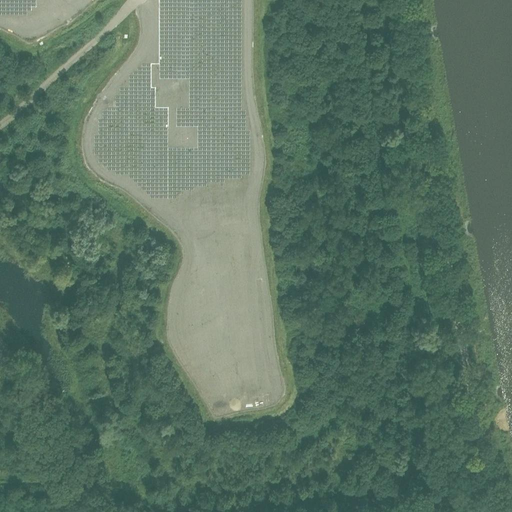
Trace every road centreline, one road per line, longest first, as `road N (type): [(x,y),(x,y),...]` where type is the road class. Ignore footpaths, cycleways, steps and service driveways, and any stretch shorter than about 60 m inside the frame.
road 1 (unclassified): [(492,511),(402,0)]
road 2 (unknown): [(104,511),(0,342)]
road 3 (unknown): [(0,122),(131,17),(139,0)]
